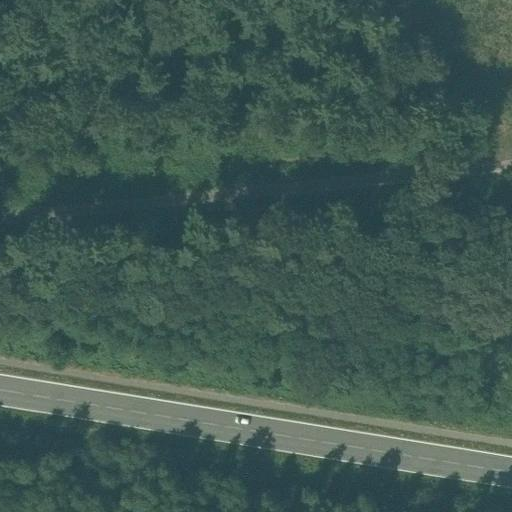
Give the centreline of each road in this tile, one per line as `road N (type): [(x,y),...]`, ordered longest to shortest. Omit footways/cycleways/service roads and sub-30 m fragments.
road 1 (secondary): [(511,472),(0,389)]
road 2 (unclassified): [(511,167),(0,218)]
